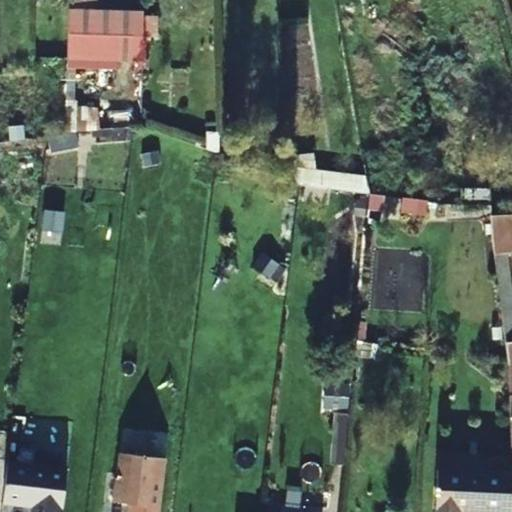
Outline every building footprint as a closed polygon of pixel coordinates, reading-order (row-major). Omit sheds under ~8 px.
[(96,0),(68,0),(68,60),(140,60),(140,47),(142,11),(96,11),(96,0)] [(366,173),(313,171),(314,155),(297,154),(295,203),(328,204),(329,191),(365,193),(366,173)] [(511,286),(509,253),(511,252),(511,215),(491,217),(507,358),(509,378),(511,398),(511,439),(511,456),(511,463),(511,286)] [(322,409),(348,410),(349,383),(323,382),(322,409)] [(345,465),(348,415),(333,414),(330,465),(345,465)] [(156,511),(163,458),(118,452),(112,502),(127,503),(126,511),(156,511)] [(60,511),(66,473),(6,466),(1,505),(31,509),(30,511),(60,511)] [(461,511),(461,510),(511,509),(511,469),(435,469),(434,511),(461,511)]
